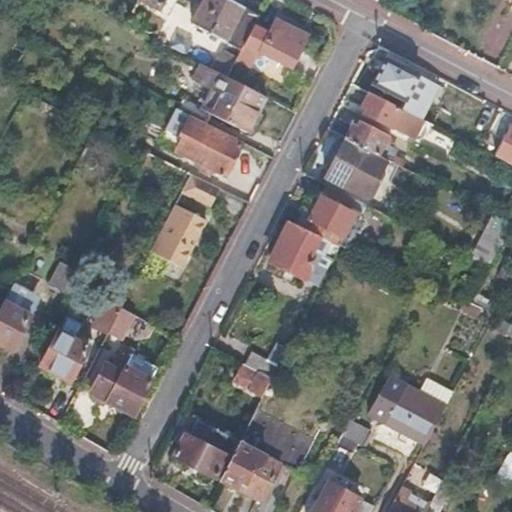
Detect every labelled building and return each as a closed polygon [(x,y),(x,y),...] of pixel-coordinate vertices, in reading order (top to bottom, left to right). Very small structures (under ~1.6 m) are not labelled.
[(258,15),(230,0),(202,0),(190,23),(239,50),(252,26),(258,15)] [(267,34),(252,26),(239,50),(235,59),(250,67),(258,52),(289,68),(306,37),(275,20),(267,34)] [(234,59),(222,53),(212,70),(220,75),(224,77),(234,59)] [(419,75),(385,57),(370,84),(372,85),(368,92),(401,109),(419,75)] [(224,77),(220,75),(211,92),(218,95),(209,112),(245,130),(262,97),(224,77)] [(401,109),(368,92),(361,106),(367,109),(364,115),(413,141),(424,121),(408,113),(401,109)] [(174,108),(189,115),(203,123),(209,112),(180,96),(174,108)] [(203,123),(189,115),(177,139),(181,141),(175,153),(221,177),(238,144),(208,128),(209,126),(203,123)] [(357,127),(351,125),(344,138),(376,155),(385,137),(359,123),(357,127)] [(376,155),(344,138),(324,176),(366,197),(385,160),(376,155)] [(216,188),(187,174),(179,192),(208,206),(216,188)] [(364,205),(327,186),(322,196),(319,194),(302,229),(337,246),(341,248),(347,236),(353,239),(363,217),(359,215),(364,205)] [(204,221),(172,205),(147,252),(179,269),(204,221)] [(508,224),(490,215),(468,257),(486,267),(508,224)] [(337,246),(302,229),(288,222),(268,262),(302,279),(316,251),(331,259),(337,246)] [(69,290),(55,282),(45,302),(59,310),(69,290)] [(32,295),(10,284),(0,304),(0,345),(11,351),(29,316),(22,313),(32,295)] [(119,306),(105,299),(90,327),(105,334),(107,330),(115,314),(117,311),(119,306)] [(117,311),(115,314),(107,330),(120,337),(130,318),(117,311)] [(65,316),(57,331),(72,339),(75,334),(80,324),(65,316)] [(72,339),(57,331),(38,367),(68,383),(90,342),(75,333),(75,334),(72,339)] [(277,366),(253,354),(247,366),(271,378),(277,366)] [(153,371),(122,355),(114,370),(106,365),(90,393),(132,416),(151,381),(149,380),(153,371)] [(271,378),(247,366),(241,363),(232,380),(248,388),(247,391),(260,398),(271,378)] [(450,390),(425,377),(417,391),(386,375),(365,415),(421,444),(450,390)] [(254,409),(236,445),(218,481),(257,501),(276,464),(294,472),(312,438),(254,409)] [(345,421),(335,441),(351,449),(353,444),(360,448),(368,433),(345,421)] [(236,445),(194,424),(188,437),(184,435),(173,458),(218,481),(236,445)] [(351,449),(335,441),(324,462),(340,470),(351,449)] [(367,511),(371,506),(330,484),(315,511),(367,511)] [(422,511),(426,506),(397,490),(384,511),(422,511)]
